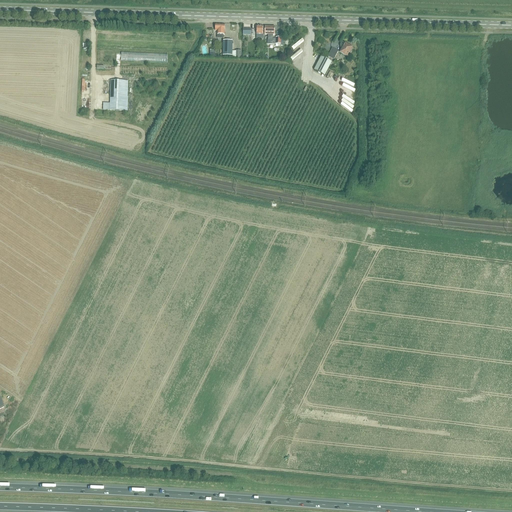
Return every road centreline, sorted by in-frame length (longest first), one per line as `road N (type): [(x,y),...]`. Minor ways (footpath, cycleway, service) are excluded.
road 1 (primary): [(511,25),(0,9)]
road 2 (motorway): [(425,511),(0,487)]
road 3 (motorway): [(0,507),(130,511)]
